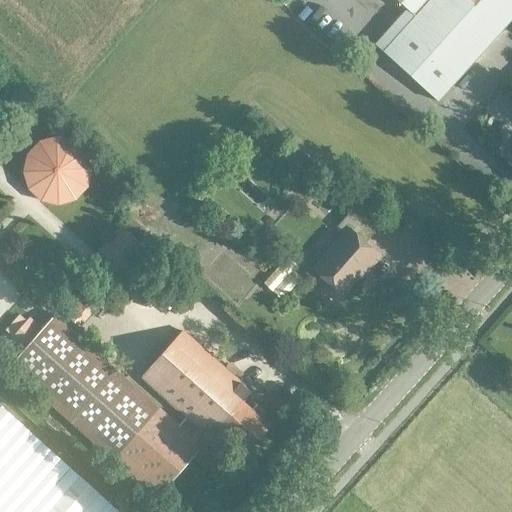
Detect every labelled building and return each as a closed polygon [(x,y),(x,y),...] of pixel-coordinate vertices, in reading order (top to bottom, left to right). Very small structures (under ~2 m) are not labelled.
[(511,0),(395,0),(414,17),(382,52),(436,100),(511,16),(511,0)] [(38,201),(73,200),(90,174),(73,144),(37,144),(21,174),(38,201)] [(367,269),(379,256),(365,243),(375,232),(351,211),(337,227),(348,237),(334,252),(331,250),(314,269),(342,294),(360,275),(358,274),(364,267),(367,269)] [(125,280),(152,252),(122,225),(96,254),(125,280)] [(287,256),(263,283),(282,299),(298,281),(289,273),(297,264),(287,256)] [(80,327),(113,290),(97,275),(64,313),(80,327)] [(0,358),(9,366),(159,499),(204,448),(54,315),(41,330),(29,319),(10,340),(1,332),(0,333),(0,358)] [(246,452),(269,426),(242,402),(251,392),(182,331),(141,376),(210,438),(219,428),(246,452)] [(120,511),(0,404),(0,511),(120,511)]
